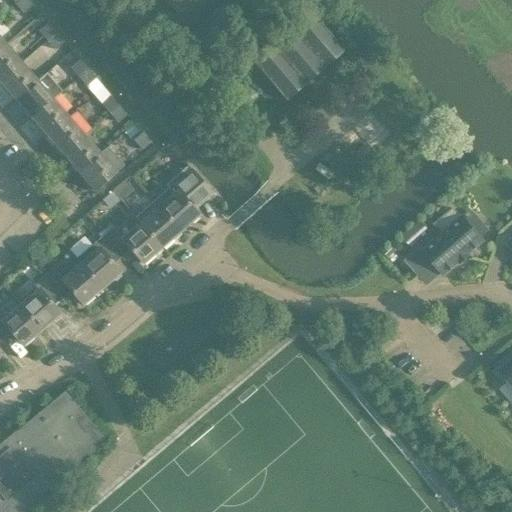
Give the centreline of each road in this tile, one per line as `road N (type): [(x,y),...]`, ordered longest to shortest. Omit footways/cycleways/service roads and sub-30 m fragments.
road 1 (residential): [(511,302),(476,294),(390,302),(297,298),(196,248)]
road 2 (residential): [(0,399),(80,352),(196,248)]
